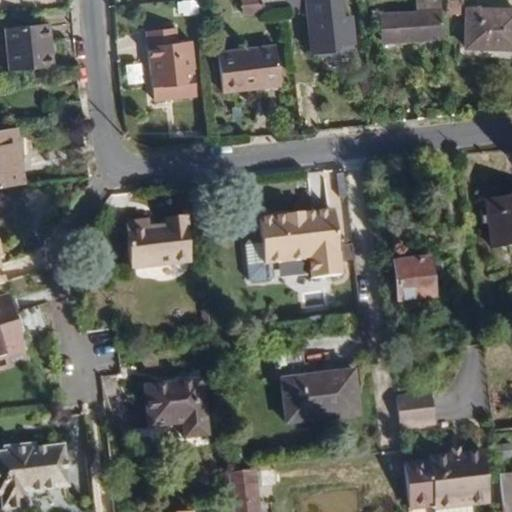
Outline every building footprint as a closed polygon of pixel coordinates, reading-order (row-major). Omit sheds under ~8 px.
[(181,0),(174,0),(173,14),(193,16),(195,2),(181,0)] [(259,8),(258,0),(240,0),(242,10),(259,8)] [(339,14),(337,0),(283,0),(284,6),(305,6),(310,50),(350,45),(347,14),(339,14)] [(442,34),(437,0),(415,0),(417,10),(380,13),(382,37),(442,34)] [(458,10),(458,0),(444,0),(444,10),(458,10)] [(511,46),(511,8),(464,6),(463,44),(511,46)] [(52,63),(47,20),(2,25),(6,68),(52,63)] [(192,65),(188,38),(173,40),(171,24),(142,28),(149,88),(169,86),(169,93),(191,91),(188,66),(192,65)] [(277,81),(273,42),(215,48),(219,88),(277,81)] [(124,84),(140,82),(137,62),(121,65),(124,84)] [(169,93),(169,86),(149,88),(150,96),(169,93)] [(80,115),(77,97),(48,101),(49,119),(80,115)] [(0,182),(21,180),(13,123),(0,124),(0,182)] [(511,241),(511,196),(483,199),(488,244),(511,241)] [(188,259),(183,214),(161,217),(161,223),(147,224),(146,217),(123,219),(128,266),(188,259)] [(335,280),(328,216),(297,219),(297,222),(282,224),(281,220),(254,223),(258,268),(303,264),(305,283),(335,280)] [(430,295),(426,257),(391,261),(394,298),(430,295)] [(18,335),(7,293),(0,295),(0,359),(0,360),(24,353),(23,350),(25,346),(23,339),(18,335)] [(2,367),(26,360),(24,353),(0,360),(2,367)] [(356,414),(351,369),(279,377),(282,421),(356,414)] [(205,433),(198,377),(179,379),(180,385),(143,389),(146,423),(180,419),(182,435),(205,433)] [(180,385),(179,379),(143,383),(143,389),(180,385)] [(432,421),(429,389),(392,394),(395,425),(432,421)] [(218,420),(216,397),(208,398),(211,421),(218,420)] [(66,486),(61,442),(33,445),(33,439),(1,443),(1,449),(0,448),(0,507),(26,505),(26,489),(66,486)] [(484,499),(479,450),(424,455),(424,458),(399,461),(404,504),(429,502),(429,511),(467,511),(466,501),(484,499)] [(257,511),(252,469),(227,470),(231,511),(257,511)] [(511,511),(511,483),(510,471),(494,471),(498,511),(511,511)]
